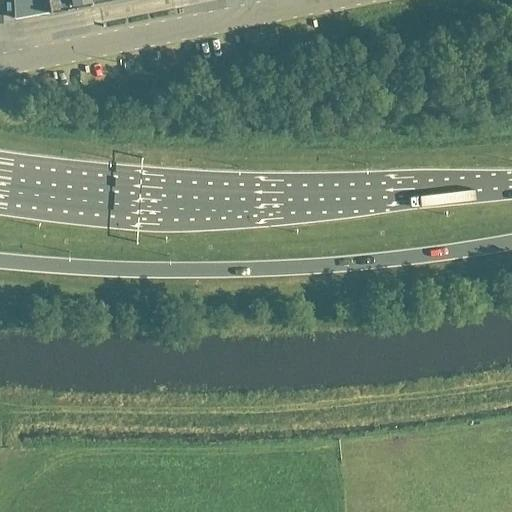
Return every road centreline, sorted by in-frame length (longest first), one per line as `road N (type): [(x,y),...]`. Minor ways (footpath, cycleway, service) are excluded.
road 1 (trunk): [(0,263),(245,271),(511,242)]
road 2 (trunk): [(511,187),(283,201),(145,200),(0,184)]
road 3 (unclassified): [(0,66),(341,0)]
